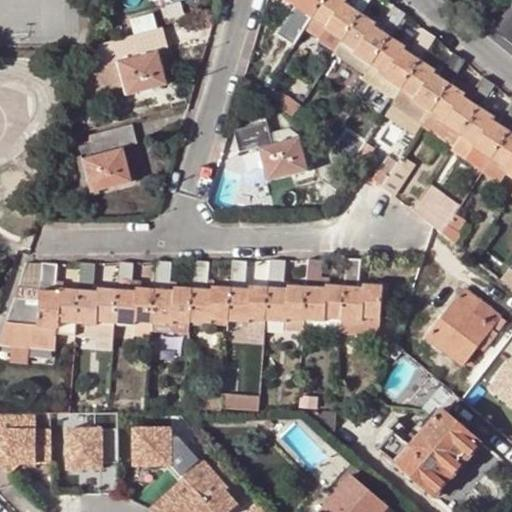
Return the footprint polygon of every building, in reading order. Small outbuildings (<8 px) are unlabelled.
[(308,22),(322,0),(282,0),(292,7),(290,9),(308,22)] [(342,6),(343,3),(338,0),(322,0),(308,22),(321,31),(320,32),(338,45),(357,17),(368,0),(350,0),(345,8),(342,6)] [(511,26),(511,3),(488,28),(501,38),(511,26)] [(371,29),(372,27),(357,17),(338,45),(350,53),(349,55),(368,68),(387,39),(401,17),(389,8),(374,31),(371,29)] [(511,26),(501,38),(511,46),(511,26)] [(162,52),(156,32),(106,46),(119,100),(160,89),(151,55),(162,52)] [(387,39),(368,68),(381,77),(380,78),(398,91),(417,63),(422,56),(432,41),(419,32),(405,54),(401,51),(402,49),(387,39)] [(461,64),(449,55),(440,69),(435,76),(417,63),(398,91),(412,100),(411,103),(428,114),(447,86),(461,64)] [(435,76),(440,69),(422,56),(417,63),(435,76)] [(459,139),(477,111),(491,89),(479,79),(464,102),(460,99),(462,97),(447,86),(428,114),(442,124),(440,127),(459,139)] [(420,128),(428,114),(411,103),(412,100),(398,91),(388,107),(420,128)] [(271,107),(288,120),(295,110),(278,97),(271,107)] [(451,152),(449,155),(476,174),(478,171),(482,173),(507,135),(511,126),(511,105),(509,104),(496,123),(477,111),(459,139),(451,152)] [(451,152),(459,139),(440,127),(442,124),(428,114),(420,128),(419,129),(451,152)] [(131,148),(126,129),(84,140),(89,159),(76,162),(86,197),(126,187),(116,152),(131,148)] [(256,154),(265,188),(306,177),(298,143),(269,151),(267,140),(264,129),(232,138),(237,159),(256,154)] [(267,140),(269,151),(298,143),(287,135),(267,140)] [(511,138),(507,135),(482,173),(479,177),(479,178),(492,187),(500,175),(511,183),(511,138)] [(305,148),(298,143),(306,177),(313,176),(305,148)] [(390,199),(410,168),(399,160),(394,167),(379,191),(390,199)] [(379,191),(394,167),(384,161),(369,183),(379,191)] [(452,219),(458,209),(427,189),(410,215),(430,231),(439,238),(452,219)] [(455,236),(462,225),(452,219),(439,238),(442,240),(451,247),(457,237),(455,236)] [(427,240),(437,247),(442,240),(439,238),(430,231),(427,240)] [(454,259),(437,247),(427,240),(420,262),(441,277),(454,259)] [(303,291),(301,325),(323,327),(323,323),(338,324),(341,289),(323,288),(322,292),(317,291),(319,265),(305,264),(303,291)] [(338,324),(337,338),(376,340),(380,289),(360,288),(360,291),(355,290),(357,265),(344,264),(341,289),(338,324)] [(301,325),(303,291),(285,289),(284,293),(281,293),(283,267),(268,265),(266,292),(264,326),(283,328),(282,333),(300,335),(301,325)] [(228,292),(225,326),(248,328),(248,324),(264,326),(266,292),(247,291),(247,294),(242,294),(244,267),(230,267),(228,292)] [(188,327),(190,293),(170,292),(170,294),(165,294),(166,269),(155,268),(153,293),(150,328),(169,329),(170,325),(188,327)] [(225,326),(228,292),(209,292),(209,294),(205,294),(206,269),(192,268),(190,293),(188,327),(225,330),(225,326)] [(72,340),(75,295),(56,294),(56,298),(52,298),(54,271),(39,269),(37,297),(21,296),(19,330),(35,332),(34,348),(55,349),(55,339),(72,340)] [(75,295),(72,340),(93,342),(110,343),(111,329),(114,295),(94,293),(94,296),(90,296),(92,271),(77,269),(75,295)] [(114,295),(111,329),(134,331),(134,326),(150,328),(153,293),(133,292),(132,295),(127,295),(129,271),(116,270),(114,295)] [(497,283),(511,294),(511,276),(505,271),(497,283)] [(442,357),(444,354),(459,366),(477,343),(481,346),(500,323),(462,293),(424,343),(442,357)] [(338,324),(323,323),(323,327),(322,336),(337,338),(338,324)] [(480,355),(504,326),(500,323),(481,346),(477,352),(480,355)] [(264,326),(248,324),(248,328),(247,336),(263,337),(264,326)] [(187,337),(188,327),(170,325),(169,329),(150,328),(149,335),(187,337)] [(150,328),(134,326),(134,331),(134,336),(149,338),(149,335),(150,328)] [(109,354),(110,343),(93,342),(92,353),(109,354)] [(477,352),(481,346),(477,343),(459,366),(463,369),(477,352)] [(511,364),(495,386),(511,398),(511,364)] [(256,413),(257,401),(220,398),(219,403),(219,411),(256,413)] [(219,411),(219,403),(191,401),(190,412),(219,414),(219,411)] [(441,413),(417,441),(395,424),(387,434),(393,439),(379,456),(445,511),(453,511),(497,460),(441,413)] [(117,469),(117,419),(94,420),(94,435),(67,435),(67,475),(101,475),(101,469),(117,469)] [(35,438),(35,422),(0,423),(0,473),(6,480),(18,471),(50,471),(50,438),(35,438)] [(167,471),(167,474),(178,487),(182,483),(181,482),(199,466),(178,442),(170,442),(170,434),(133,434),(133,471),(167,471)] [(201,465),(199,466),(181,482),(182,483),(178,487),(149,511),(234,511),(239,508),(201,465)] [(384,511),(349,482),(323,511),(384,511)]
